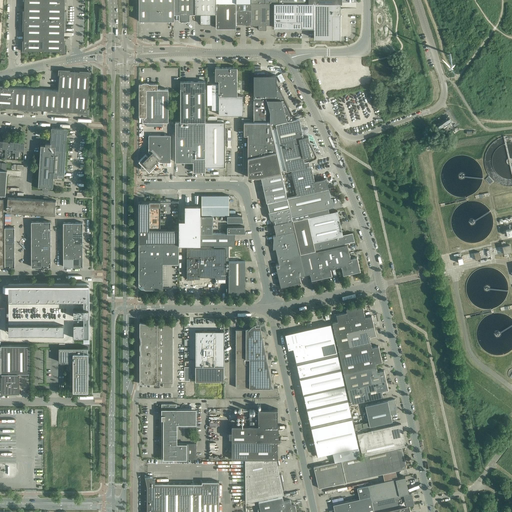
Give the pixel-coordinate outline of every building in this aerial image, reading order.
[(27,50),(44,50),(60,51),(60,52),(65,52),(65,41),(64,41),(64,36),(64,31),(65,31),(65,11),(64,11),(65,1),(66,1),(65,0),(24,0),(24,10),(23,10),(23,30),(24,30),(24,40),(23,40),(22,51),(27,51),(27,50)] [(138,0),(139,20),(154,20),(154,21),(158,21),(158,20),(174,20),(174,14),(173,0),(138,0)] [(173,0),(174,14),(179,14),(179,21),(182,21),(181,21),(182,22),(182,21),(187,21),(187,22),(187,21),(190,21),(190,14),(195,14),(194,0),(173,0)] [(194,0),(195,14),(200,13),(200,23),(201,23),(201,25),(203,23),(210,23),(210,13),(216,13),(216,2),(215,0),(194,0)] [(215,0),(216,2),(216,13),(216,28),(223,28),(225,28),(226,27),(226,26),(230,26),(230,28),(236,28),(236,24),(236,2),(235,0),(215,0)] [(251,2),(236,2),(236,24),(236,23),(251,23),(251,2)] [(265,2),(251,2),(251,23),(251,24),(258,24),(258,29),(266,29),(266,24),(274,24),(274,2),(265,2)] [(279,2),(274,2),(274,24),(274,27),(309,27),(314,27),(314,2),(308,2),(279,2)] [(340,2),(314,2),(314,27),(314,38),(340,38),(340,2)] [(237,67),(215,67),(215,80),(219,80),(237,80),(237,67)] [(0,107),(1,108),(1,107),(18,108),(18,109),(38,110),(38,109),(48,110),(48,111),(68,112),(68,111),(77,112),(77,113),(88,113),(88,108),(87,108),(89,76),(90,76),(91,71),(81,71),(81,72),(69,71),(69,70),(58,69),(58,74),(59,74),(58,90),(2,86),(2,85),(0,85),(0,107)] [(253,99),(284,99),(276,83),(276,75),(253,75),(253,99)] [(218,85),(212,85),(212,105),(212,110),(218,110),(218,95),(219,95),(237,95),(237,90),(237,89),(237,80),(219,80),(219,90),(218,90),(218,85)] [(205,122),(205,81),(180,81),(180,89),(180,122),(193,122),(205,122)] [(157,83),(139,83),(139,116),(142,116),(142,122),(168,122),(168,89),(157,89),(157,83)] [(237,95),(219,95),(219,102),(219,115),(242,115),(242,96),(237,95)] [(253,99),(253,122),(270,122),(271,124),(294,119),(284,99),(253,99)] [(449,117),(437,126),(438,129),(451,120),(449,117)] [(303,137),(299,119),(271,125),(276,150),(281,172),(286,171),(310,166),(309,161),(304,162),(298,138),(303,137)] [(193,122),(180,122),(175,122),(175,162),(193,162),(193,122)] [(193,122),(193,162),(193,172),(205,172),(205,122),(193,122)] [(225,122),(205,122),(205,167),(225,167),(225,122)] [(244,122),(244,135),(248,135),(248,157),(276,150),(271,125),(271,124),(270,122),(253,122),(244,122)] [(41,146),(40,156),(38,186),(43,186),(42,190),(48,191),(48,186),(53,187),(53,177),(63,177),(63,174),(64,174),(67,128),(52,127),(51,142),(45,141),(45,144),(39,144),(39,146),(41,146)] [(148,135),(138,135),(138,151),(142,151),(145,154),(138,161),(141,163),(141,169),(147,170),(149,172),(156,165),(156,164),(159,161),(159,162),(171,162),(170,135),(148,135)] [(308,136),(303,137),(298,138),(304,162),(309,161),(315,158),(316,156),(316,155),(309,141),(308,136)] [(276,150),(248,157),(248,177),(258,177),(260,176),(281,172),(276,150)] [(290,171),(282,173),(283,181),(284,184),(285,190),(287,197),(295,195),(312,192),(328,188),(328,186),(327,182),(326,179),(321,180),(314,181),(313,174),(311,167),(301,169),(290,171)] [(260,176),(264,194),(266,202),(267,202),(287,198),(285,190),(283,181),(281,172),(260,176)] [(297,195),(287,197),(289,207),(301,204),(303,213),(308,212),(333,206),(333,197),(331,197),(329,188),(328,188),(297,195)] [(229,195),(202,195),(202,215),(229,215),(229,195)] [(43,199),(8,197),(7,211),(55,214),(56,200),(53,200),(46,197),(44,197),(43,199)] [(287,198),(267,202),(269,211),(289,207),(287,198)] [(160,200),(139,201),(139,210),(139,216),(139,228),(139,242),(139,243),(178,243),(178,229),(160,229),(160,200)] [(301,204),(289,207),(291,216),(303,213),(301,204)] [(184,220),(179,220),(179,229),(178,243),(178,245),(200,245),(200,205),(185,205),(184,220)] [(289,207),(269,211),(268,211),(270,217),(270,218),(271,219),(272,220),(273,220),(274,220),(275,223),(292,220),(289,207)] [(307,217),(313,242),(343,235),(337,210),(309,216),(307,217)] [(308,212),(303,213),(291,216),(292,220),(307,217),(309,216),(308,212)] [(213,215),(201,215),(201,224),(213,224),(213,215)] [(307,217),(292,220),(294,231),(299,254),(315,250),(313,242),(307,217)] [(275,223),(273,224),(276,235),(294,231),(292,220),(275,223)] [(31,221),(31,230),(41,230),(41,221),(31,221)] [(51,221),(41,221),(41,230),(51,230),(51,221)] [(63,222),(63,231),(73,231),(73,222),(63,222)] [(82,222),(73,222),(73,231),(82,231),(82,222)] [(213,224),(201,224),(201,233),(213,233),(213,224)] [(5,227),(5,236),(15,236),(15,227),(5,227)] [(276,235),(272,235),(273,239),(273,249),(275,248),(278,259),(299,254),(294,231),(276,235)] [(225,233),(213,233),(201,233),(201,245),(229,245),(235,245),(235,240),(235,239),(235,233),(225,233)] [(343,235),(313,242),(315,250),(354,241),(352,233),(343,235)] [(506,245),(505,242),(505,241),(501,242),(501,243),(502,246),(502,247),(504,253),(504,256),(505,257),(508,256),(508,255),(507,252),(511,251),(509,245),(506,245)] [(178,243),(139,243),(138,286),(139,287),(140,289),(141,288),(141,289),(163,289),(163,261),(178,261),(178,243)] [(347,244),(332,248),(336,267),(341,266),(343,275),(360,271),(357,257),(350,258),(347,244)] [(226,248),(187,248),(187,279),(194,279),(195,279),(195,282),(199,282),(199,279),(200,279),(200,276),(215,276),(215,279),(217,279),(225,279),(226,279),(226,248)] [(316,251),(315,251),(322,277),(332,275),(330,269),(336,267),(332,248),(316,251)] [(322,277),(315,251),(316,251),(316,250),(300,254),(304,274),(310,273),(311,280),(322,277)] [(299,254),(278,259),(279,264),(276,264),(281,287),(301,282),(300,275),(304,274),(300,254),(299,254)] [(73,257),(63,257),(63,267),(73,266),(73,257)] [(83,257),(73,257),(73,266),(83,266),(83,257)] [(15,258),(5,258),(5,267),(15,267),(15,258)] [(41,258),(31,258),(31,267),(41,267),(41,258)] [(51,258),(41,258),(41,267),(51,267),(51,258)] [(245,261),(229,261),(229,283),(245,283),(245,261)] [(229,295),(245,295),(245,283),(229,283),(229,295)] [(89,284),(8,284),(8,299),(83,299),(83,304),(89,304),(89,284)] [(332,322),(338,349),(371,342),(369,336),(376,335),(372,316),(365,317),(362,305),(346,309),(347,312),(336,314),(337,321),(332,322)] [(83,321),(73,321),(73,335),(74,335),(88,335),(89,335),(89,316),(83,316),(83,321)] [(159,385),(159,382),(163,382),(171,382),(173,382),(173,324),(157,324),(157,323),(139,321),(139,327),(139,329),(138,330),(138,332),(139,334),(139,336),(139,338),(139,339),(139,352),(139,383),(140,383),(140,382),(145,382),(154,382),(154,385),(154,386),(159,386),(159,385)] [(64,322),(8,322),(8,333),(64,333),(64,322)] [(248,329),(236,329),(236,387),(277,387),(274,387),(274,384),(272,384),(272,376),(274,376),(274,373),(274,372),(271,372),(271,370),(269,370),(269,361),(271,361),(271,359),(271,358),(268,358),(268,355),(266,355),(267,347),(268,347),(268,344),(265,344),(265,341),(264,341),(264,337),(267,337),(267,335),(266,333),(266,332),(265,331),(263,330),(262,329),(260,329),(259,329),(257,329),(255,324),(256,323),(255,324),(253,324),(252,325),(250,326),(248,328),(248,329)] [(293,348),(296,362),(337,353),(330,324),(285,334),(288,349),(293,348)] [(195,366),(224,366),(224,327),(219,327),(215,331),(195,331),(195,366)] [(371,342),(338,349),(344,373),(376,366),(375,363),(382,362),(378,346),(372,347),(371,342)] [(29,344),(1,344),(1,347),(1,356),(1,372),(2,372),(2,391),(4,391),(18,391),(18,375),(18,372),(29,372),(29,344)] [(88,347),(59,347),(59,362),(73,362),(73,390),(88,390),(88,352),(88,347)] [(337,353),(296,362),(300,377),(341,368),(337,353)] [(195,366),(195,381),(224,381),(224,366),(195,366)] [(376,366),(344,373),(350,404),(383,396),(381,391),(388,389),(384,370),(377,372),(376,366)] [(300,377),(303,393),(344,384),(341,368),(300,377)] [(344,384),(303,393),(306,406),(306,408),(347,398),(344,384)] [(347,398),(306,408),(310,423),(310,426),(351,416),(347,398)] [(394,399),(387,400),(391,415),(396,413),(395,407),(396,407),(396,406),(394,399)] [(362,422),(354,424),(356,429),(370,426),(392,421),(391,415),(387,400),(365,405),(369,421),(362,423),(362,422)] [(177,403),(161,403),(161,419),(163,419),(163,459),(196,459),(196,443),(177,443),(177,424),(191,424),(196,424),(196,408),(191,408),(177,408),(177,403)] [(232,431),(229,431),(229,437),(232,437),(232,459),(245,459),(276,459),(277,459),(277,440),(280,440),(280,437),(278,437),(278,424),(277,424),(277,409),(258,409),(258,425),(232,425),(232,431)] [(310,426),(317,456),(332,452),(358,446),(351,416),(310,426)] [(401,424),(357,433),(362,455),(402,447),(406,446),(401,424)] [(358,446),(332,452),(334,462),(360,456),(358,446)] [(334,462),(314,466),(318,487),(348,481),(348,482),(351,481),(351,480),(406,468),(402,447),(362,455),(360,456),(334,462)] [(245,459),(245,477),(245,502),(281,494),(283,493),(281,482),(276,459),(245,459)] [(152,476),(145,476),(147,486),(146,511),(144,511),(143,511),(218,511),(219,481),(202,481),(202,483),(155,483),(155,479),(152,479),(152,476)] [(405,476),(395,478),(399,495),(403,494),(408,493),(408,492),(409,492),(405,476)] [(372,501),(399,495),(395,478),(368,484),(370,496),(372,501)] [(370,496),(368,484),(357,487),(358,493),(359,498),(370,496)] [(408,493),(403,494),(406,506),(409,505),(414,503),(411,492),(409,492),(408,492),(408,493)] [(399,495),(372,501),(374,511),(377,511),(406,506),(403,494),(399,495)] [(282,496),(258,501),(260,511),(296,511),(295,506),(295,505),(294,504),(293,503),(292,503),(291,503),(290,499),(283,501),(282,496)] [(345,502),(334,504),(333,504),(334,510),(334,511),(374,511),(372,501),(370,496),(359,498),(345,502)]
